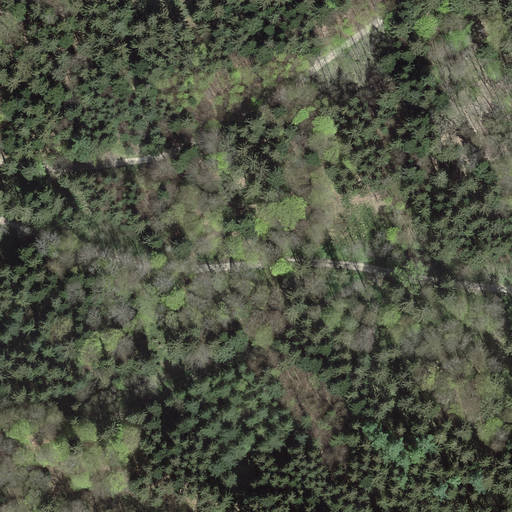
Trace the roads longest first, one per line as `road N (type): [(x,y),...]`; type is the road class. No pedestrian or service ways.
road 1 (track): [(511,290),(304,261),(185,271),(138,265),(0,219)]
road 2 (track): [(411,0),(195,145),(64,172),(0,164)]
road 3 (track): [(387,272),(0,481)]
